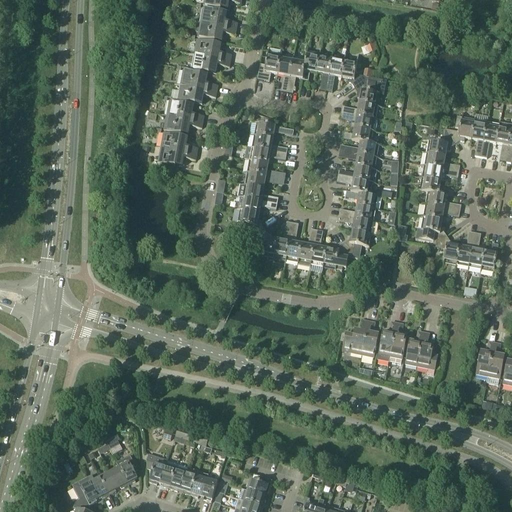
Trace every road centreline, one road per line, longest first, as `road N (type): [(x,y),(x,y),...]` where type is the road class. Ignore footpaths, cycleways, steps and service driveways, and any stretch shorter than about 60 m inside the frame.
road 1 (residential): [(498,312),(393,291),(303,302),(237,288),(219,276),(201,245),(202,224),(218,134),(238,98)]
road 2 (secondary): [(58,300),(77,0)]
road 3 (secondary): [(76,0),(40,292)]
road 4 (tertiary): [(272,380),(223,355),(58,300)]
road 5 (tertiary): [(55,325),(272,380)]
road 6 (secondary): [(5,511),(55,325)]
road 7 (residential): [(324,136),(303,143),(292,207),(299,215),(324,215),(327,147)]
road 8 (secondary): [(35,321),(0,466)]
road 9 (tertiary): [(383,416),(511,468)]
road 10 (tertiary): [(511,451),(383,416)]
